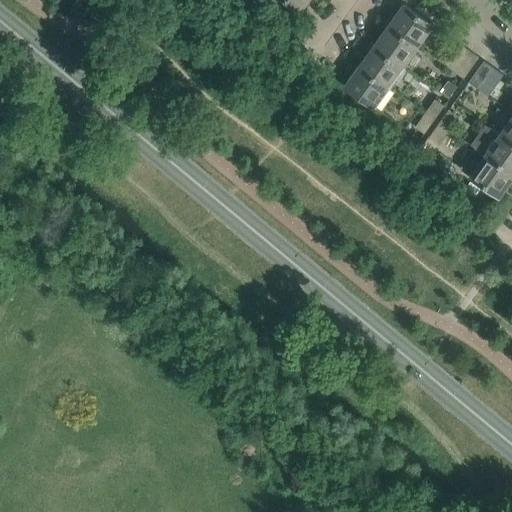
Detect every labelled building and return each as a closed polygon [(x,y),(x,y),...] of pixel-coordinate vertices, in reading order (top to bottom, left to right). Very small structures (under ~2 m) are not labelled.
[(286,0),(301,10),(307,0),(286,0)] [(433,24),(404,3),(389,23),(418,44),(433,24)] [(418,44),(389,23),(374,44),(404,65),(418,44)] [(453,70),(469,49),(459,42),(448,58),(444,63),(453,70)] [(404,65),(374,44),(360,65),(389,86),(404,65)] [(467,72),(479,56),(469,49),(453,70),(463,77),(467,72)] [(478,88),(494,66),(484,59),(472,76),(468,81),(478,88)] [(389,86),(360,65),(345,86),(374,107),(389,86)] [(488,95),(504,74),(494,66),(478,88),(488,95)] [(435,99),(425,113),(434,119),(443,105),(435,99)] [(458,115),(449,109),(439,123),(448,129),(458,115)] [(423,134),(434,119),(425,113),(414,128),(423,134)] [(511,142),(511,116),(500,133),(511,142)] [(437,144),(448,129),(439,123),(428,138),(437,144)] [(511,173),(511,142),(500,133),(486,123),(471,144),(475,147),(511,173)] [(499,196),(511,178),(511,173),(475,147),(460,168),(499,196)]
